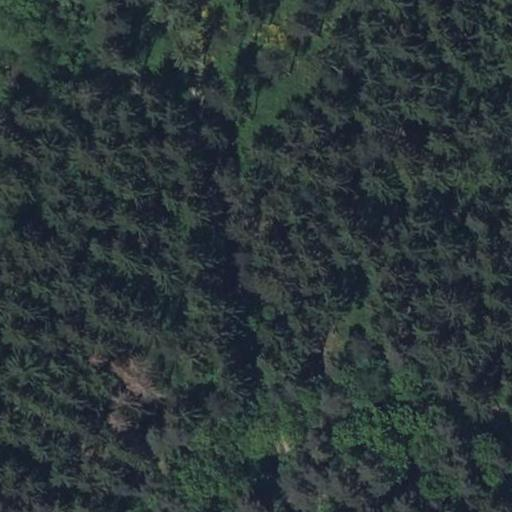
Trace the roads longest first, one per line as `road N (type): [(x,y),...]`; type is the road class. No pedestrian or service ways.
road 1 (track): [(307,511),(230,189),(165,45)]
road 2 (track): [(511,436),(470,403),(335,405),(286,428),(186,511)]
